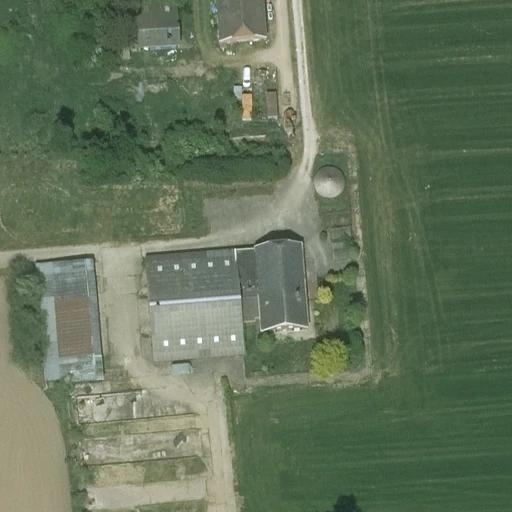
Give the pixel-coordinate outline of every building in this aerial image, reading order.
[(144,0),(133,1),(136,53),(179,51),(175,0),(144,0)] [(261,0),(214,0),(218,47),(265,43),(261,0)] [(281,119),(281,95),(270,95),(270,118),(281,119)] [(314,191),(340,201),(349,177),(323,167),(314,191)] [(233,252),(144,259),(152,365),(243,358),(241,327),(253,326),(253,323),(259,323),(260,337),(307,333),(300,248),(254,251),(254,252),(255,265),(234,267),(233,254),(233,252)] [(92,264),(34,268),(36,303),(38,303),(95,298),(92,264)] [(270,483),(255,485),(257,498),(257,504),(273,502),(271,490),(270,483)]
